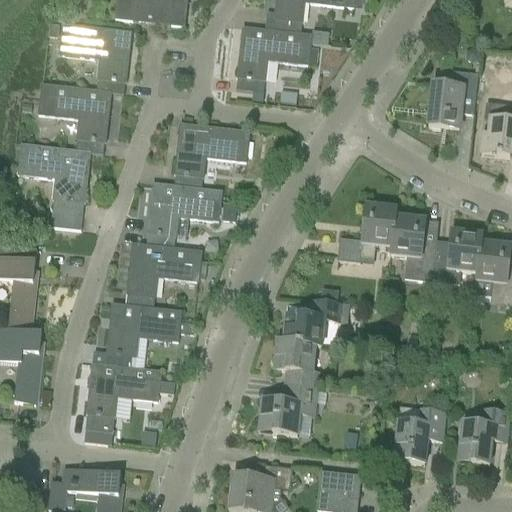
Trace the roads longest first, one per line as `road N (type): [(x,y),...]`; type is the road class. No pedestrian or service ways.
road 1 (residential): [(175,478),(272,238),(334,134)]
road 2 (residential): [(49,463),(84,311),(156,115)]
road 3 (residential): [(511,197),(334,134)]
road 4 (residential): [(334,134),(156,115)]
road 5 (residential): [(334,134),(422,0)]
road 6 (residential): [(156,115),(230,0)]
road 7 (residential): [(175,478),(49,463)]
